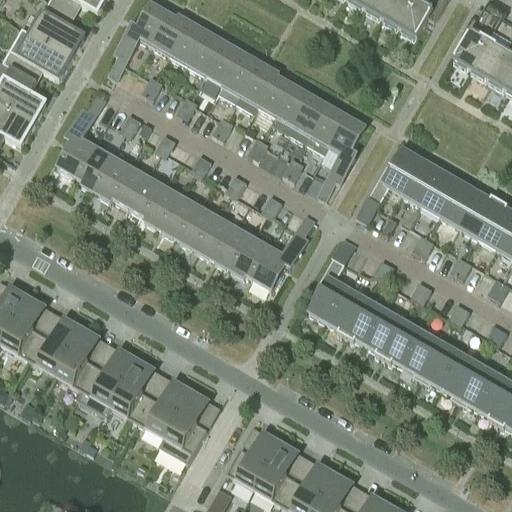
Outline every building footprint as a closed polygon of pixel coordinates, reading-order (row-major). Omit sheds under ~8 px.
[(53,0),(49,8),(70,20),(76,9),(97,21),(109,0),(53,0)] [(347,0),(344,6),(362,16),(371,0),(347,0)] [(371,0),(362,16),(380,26),(394,0),(371,0)] [(394,0),(380,26),(398,37),(414,8),(400,0),(394,0)] [(435,0),(427,15),(414,8),(398,37),(416,47),(428,27),(433,30),(450,0),(435,0)] [(63,31),(70,20),(49,8),(42,19),(30,40),(22,35),(21,36),(72,66),(84,43),(63,31)] [(139,46),(152,53),(169,23),(151,12),(137,36),(132,33),(115,62),(119,64),(109,82),(116,86),(139,46)] [(453,68),(471,79),(487,50),(476,43),(489,21),(477,14),(460,45),(465,48),(453,68)] [(152,53),(169,63),(189,30),(178,24),(177,27),(169,23),(152,53)] [(169,63),(187,74),(206,40),(196,34),(194,37),(188,33),(190,30),(189,30),(169,63)] [(21,36),(2,69),(31,87),(38,75),(59,88),(72,66),(21,36)] [(187,74),(205,84),(224,50),(214,44),(212,47),(205,44),(207,40),(206,40),(187,74)] [(205,84),(222,94),(242,60),(231,54),(230,58),(223,54),(225,50),(224,50),(205,84)] [(471,79),(488,89),(505,60),(487,50),(471,79)] [(222,94),(240,104),(260,70),(249,64),(247,68),(241,64),(243,61),(242,60),(222,94)] [(488,89),(506,99),(511,89),(511,63),(505,60),(488,89)] [(0,91),(0,112),(33,132),(46,110),(25,98),(31,87),(2,69),(1,70),(10,75),(4,86),(0,91)] [(240,104),(258,114),(277,81),(267,75),(265,78),(258,74),(260,71),(260,70),(240,104)] [(258,114),(275,125),(293,94),(276,84),(278,81),(277,81),(258,114)] [(146,104),(154,90),(148,87),(140,100),(146,104)] [(154,90),(146,104),(152,107),(160,93),(154,90)] [(311,104),(293,94),(275,125),(293,135),(311,104)] [(57,175),(75,186),(89,162),(76,154),(104,107),(97,103),(86,121),(82,119),(66,148),(71,151),(57,175)] [(293,135),(311,145),(328,114),(311,104),(293,135)] [(181,124),(189,110),(183,107),(176,121),(181,124)] [(189,110),(181,124),(187,128),(195,114),(189,110)] [(33,132),(0,112),(0,142),(21,154),(33,132)] [(311,145),(328,155),(346,125),(328,114),(311,145)] [(126,138),(134,125),(128,121),(120,135),(126,138)] [(134,125),(126,138),(132,142),(140,128),(134,125)] [(346,125),(328,155),(341,162),(317,203),(324,207),(335,189),(339,191),(356,162),(350,159),(364,135),(346,125)] [(217,145),(225,131),(219,127),(211,141),(217,145)] [(225,131),(217,145),(222,148),(230,134),(225,131)] [(161,159),(169,145),(163,142),(156,155),(161,159)] [(169,145),(161,159),(167,162),(175,148),(169,145)] [(252,165),(260,151),(254,148),(246,161),(252,165)] [(260,151),(252,165),(258,168),(266,154),(260,151)] [(389,195),(402,203),(423,165),(415,161),(414,164),(402,157),(391,175),(386,172),(356,225),(364,230),(371,218),(374,220),(389,195)] [(107,172),(89,162),(75,186),(83,190),(81,193),(91,199),(107,172)] [(197,179),(205,165),(199,162),(191,176),(197,179)] [(205,165),(197,179),(203,183),(210,169),(205,165)] [(402,203),(421,213),(440,179),(430,173),(431,170),(423,165),(402,203)] [(287,185),(295,172),(289,168),(281,182),(287,185)] [(124,182),(107,172),(91,199),(92,199),(94,196),(100,200),(99,203),(109,209),(124,182)] [(295,172),(287,185),(293,189),(301,175),(295,172)] [(421,213),(439,224),(461,187),(453,183),(451,186),(440,179),(421,213)] [(144,229),(160,202),(167,190),(149,180),(142,192),(128,216),(145,226),(143,229),(144,229)] [(124,182),(109,209),(110,209),(111,206),(128,216),(142,192),(124,182)] [(232,200),(240,186),(234,182),(226,196),(232,200)] [(240,186),(232,200),(238,203),(246,189),(240,186)] [(439,224),(458,235),(478,201),(467,195),(469,192),(461,187),(439,224)] [(179,250),(195,223),(202,211),(184,201),(177,213),(162,240),(172,246),(174,242),(181,246),(179,249),(179,250)] [(458,235),(477,246),(499,209),(490,204),(488,208),(478,201),(458,235)] [(162,240),(177,213),(160,202),(144,229),(155,235),(157,232),(163,236),(161,239),(162,240)] [(267,220),(275,206),(269,203),(261,217),(267,220)] [(275,206),(267,220),(273,223),(281,209),(275,206)] [(477,246),(496,257),(511,228),(511,221),(505,217),(507,214),(499,209),(477,246)] [(197,260),(213,233),(195,223),(179,250),(190,256),(192,252),(198,256),(196,259),(197,260)] [(278,271),(266,264),(252,287),(270,298),(284,274),(290,277),(306,248),(302,245),(312,228),(305,224),(278,271)] [(387,243),(396,228),(389,224),(380,239),(387,243)] [(511,228),(496,257),(511,266),(511,228)] [(230,243),(213,233),(197,260),(207,266),(209,263),(216,266),(214,270),(215,270),(230,243)] [(418,261),(427,246),(420,242),(411,257),(418,261)] [(248,253),(230,243),(215,270),(225,276),(227,273),(234,276),(232,280),(248,253)] [(328,333),(348,297),(334,290),(345,271),(342,269),(352,251),(344,246),(313,299),(319,302),(308,321),(328,333)] [(427,246),(418,261),(423,264),(432,248),(427,246)] [(266,264),(248,253),(232,280),(243,286),(245,283),(252,287),(266,264)] [(456,283),(465,268),(458,264),(449,279),(456,283)] [(379,287),(388,271),(381,267),(372,283),(379,287)] [(465,268),(456,283),(461,286),(469,270),(465,268)] [(388,271),(379,287),(385,290),(394,275),(388,271)] [(493,304),(502,289),(496,285),(487,301),(493,304)] [(416,308),(425,293),(418,289),(409,304),(416,308)] [(502,289),(493,304),(500,308),(509,293),(502,289)] [(425,293),(416,308),(422,312),(431,296),(425,293)] [(366,308),(348,297),(328,333),(327,337),(344,347),(346,343),(366,308)] [(0,351),(0,352),(27,306),(14,298),(2,319),(0,318),(0,351)] [(27,367),(42,342),(27,334),(39,313),(27,306),(0,352),(27,367)] [(346,343),(365,354),(385,319),(366,308),(346,343)] [(454,330),(463,314),(456,311),(447,326),(454,330)] [(463,314),(454,330),(460,333),(469,318),(463,314)] [(404,330),(385,319),(365,354),(368,356),(366,359),(381,368),(404,330)] [(55,383),(81,337),(68,330),(56,351),(42,342),(27,367),(55,383)] [(422,340),(404,330),(381,368),(383,369),(385,366),(402,375),(422,340)] [(491,351),(500,336),(493,332),(485,348),(491,351)] [(500,336),(491,351),(498,355),(506,340),(500,336)] [(77,408),(96,374),(82,366),(94,345),(81,337),(55,383),(81,398),(76,407),(77,408)] [(441,351),(422,340),(402,375),(408,379),(406,382),(419,389),(441,351)] [(460,362),(441,351),(419,389),(423,392),(425,388),(440,397),(460,362)] [(105,423),(136,369),(123,361),(111,382),(96,374),(77,408),(105,423)] [(479,373),(460,362),(440,397),(447,401),(445,405),(456,411),(479,373)] [(137,430),(151,405),(137,397),(149,376),(136,369),(105,423),(106,424),(111,415),(137,430)] [(497,384),(479,373),(456,411),(462,414),(464,411),(477,419),(497,384)] [(511,401),(511,392),(497,384),(477,419),(486,424),(484,427),(493,433),(511,401)] [(159,455),(190,400),(177,393),(165,414),(151,405),(137,430),(163,445),(158,454),(159,455)] [(190,400),(159,455),(187,471),(219,416),(217,416),(205,437),(191,429),(203,408),(190,400)] [(511,401),(493,433),(501,437),(503,434),(511,438),(511,401)] [(253,498),(280,452),(267,444),(255,465),(241,457),(253,436),(252,435),(225,481),(253,498)] [(278,511),(281,511),(295,488),(281,480),(293,459),(280,452),(253,498),(278,511)] [(317,511),(334,483),(321,476),(309,497),(295,488),(281,511),(317,511)] [(336,511),(335,511),(347,491),(334,483),(317,511),(336,511)]
